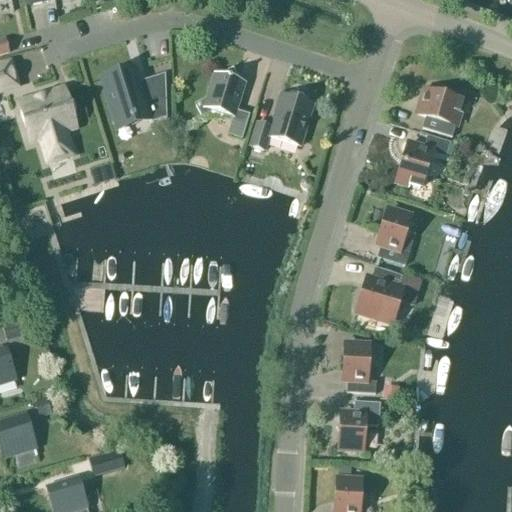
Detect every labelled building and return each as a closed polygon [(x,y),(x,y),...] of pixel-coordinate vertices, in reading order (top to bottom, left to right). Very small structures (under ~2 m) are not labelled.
[(26,0),(28,8),(42,5),(42,6),(54,3),(52,0),(26,0)] [(0,58),(9,56),(4,40),(0,41),(0,58)] [(0,97),(21,91),(11,60),(0,63),(0,97)] [(131,70),(99,80),(117,135),(165,121),(163,75),(135,84),(131,70)] [(236,84),(231,72),(218,79),(212,77),(205,101),(194,108),(199,119),(211,113),(232,120),(227,137),(240,141),(247,118),(235,114),(244,86),(236,84)] [(67,148),(63,134),(74,130),(62,92),(16,106),(28,144),(40,141),(44,155),(49,156),(52,155),(60,153),(64,151),(67,148)] [(437,98),(423,94),(416,117),(424,119),(421,131),(450,140),(461,105),(447,101),(448,99),(437,96),(437,98)] [(303,102),(301,98),(293,96),(289,98),(288,100),(279,98),(281,99),(276,116),(274,115),(272,121),(271,121),(269,129),(255,125),(248,149),(264,154),(268,140),(298,149),(306,125),(304,124),(309,108),(311,108),(311,107),(302,105),(303,102)] [(444,160),(449,145),(426,139),(422,152),(407,147),(395,185),(418,192),(423,178),(424,178),(427,168),(426,168),(429,155),(444,160)] [(404,242),(407,233),(405,232),(408,220),(386,213),(376,247),(380,249),(377,260),(404,268),(408,256),(398,252),(402,242),(404,242)] [(397,287),(400,278),(373,270),(369,282),(365,281),(355,315),(393,327),(405,289),(397,287)] [(21,323),(9,326),(12,337),(24,334),(21,323)] [(367,371),(368,362),(366,362),(367,348),(344,347),(342,383),(346,383),(345,396),(374,397),(374,385),(365,384),(365,371),(367,371)] [(0,386),(13,383),(3,353),(0,354),(0,386)] [(51,411),(48,401),(37,405),(40,415),(51,411)] [(378,430),(379,406),(353,404),(352,417),(340,416),(338,452),(361,454),(361,441),(363,441),(364,431),(362,431),(362,429),(378,430)] [(0,445),(4,459),(34,450),(25,420),(0,427),(0,445)] [(99,479),(111,475),(105,457),(82,464),(87,479),(98,475),(99,479)] [(85,511),(76,482),(46,491),(52,511),(85,511)] [(359,506),(360,497),(358,497),(359,484),(336,482),(334,511),(356,511),(357,506),(359,506)]
